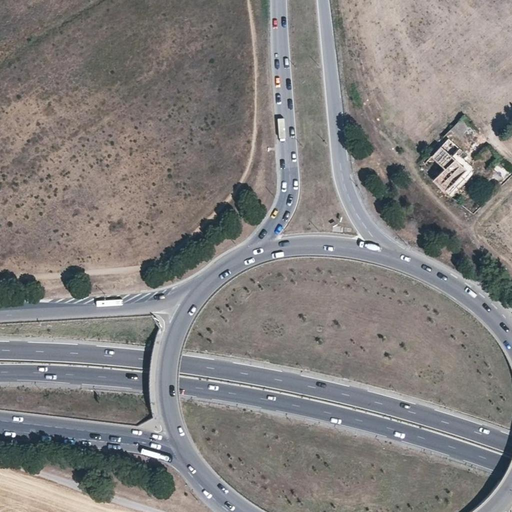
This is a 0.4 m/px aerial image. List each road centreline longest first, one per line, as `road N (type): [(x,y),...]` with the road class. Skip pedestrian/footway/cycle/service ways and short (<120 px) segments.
road 1 (trunk): [(0,373),(198,388),(321,412),(511,468)]
road 2 (trunk): [(511,444),(255,375),(0,349)]
road 3 (secondary): [(385,253),(360,222),(341,169),(322,0)]
road 4 (secondary): [(281,0),(290,195),(253,253)]
road 5 (secondary): [(0,420),(141,437),(189,456)]
road 6 (secondary): [(198,290),(176,326),(165,369),(168,411),(189,456)]
road 7 (primary): [(198,290),(148,305),(26,311)]
road 8 (secondary): [(511,342),(458,288),(385,253)]
road 9 (secondary): [(385,253),(330,242),(253,253)]
